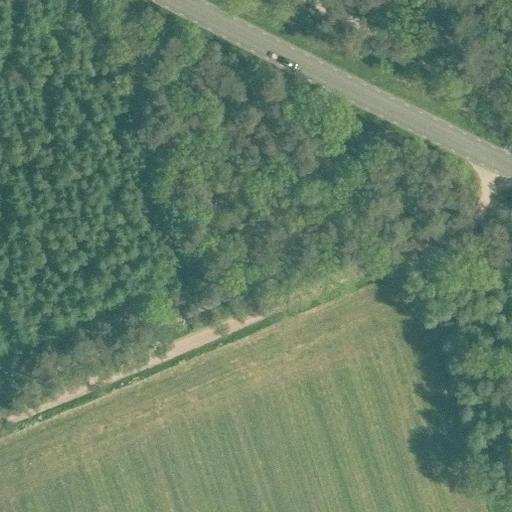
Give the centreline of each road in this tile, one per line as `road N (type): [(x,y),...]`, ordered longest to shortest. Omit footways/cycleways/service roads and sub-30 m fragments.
road 1 (track): [(476,213),(465,227),(0,421)]
road 2 (tertiary): [(511,168),(179,0)]
